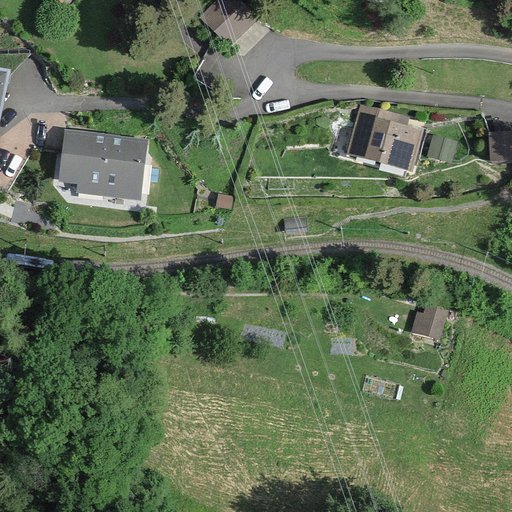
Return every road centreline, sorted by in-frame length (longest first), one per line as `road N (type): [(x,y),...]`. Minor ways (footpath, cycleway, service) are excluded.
road 1 (residential): [(511,110),(311,94),(287,81),(297,55),(318,51),(511,57)]
road 2 (residential): [(0,273),(141,290)]
